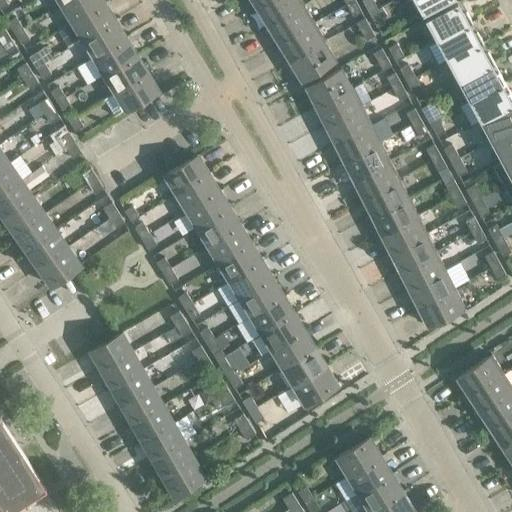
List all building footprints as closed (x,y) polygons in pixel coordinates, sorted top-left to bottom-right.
[(104,2),(102,0),(68,0),(59,6),(69,23),(104,2)] [(272,0),(253,0),(259,9),(272,0)] [(304,4),(301,0),(272,0),(259,9),(269,26),(304,4)] [(359,8),(354,0),(346,5),(351,13),(359,8)] [(373,0),(365,5),(369,14),(378,9),(373,0)] [(443,0),(416,0),(423,11),(443,0)] [(472,22),(460,0),(427,18),(439,40),(472,22)] [(115,20),(104,2),(69,23),(80,41),(115,20)] [(315,22),(304,4),(269,26),(280,43),(315,22)] [(382,17),(378,9),(369,14),(374,22),(382,17)] [(369,26),(365,18),(356,22),(361,31),(369,26)] [(17,20),(9,25),(14,33),(22,28),(17,20)] [(125,37),(115,20),(80,41),(90,58),(125,37)] [(326,39),(315,22),(280,43),(291,61),(326,39)] [(483,42),(472,22),(439,40),(449,60),(483,42)] [(374,35),(369,26),(361,31),(365,39),(374,35)] [(10,38),(4,28),(0,30),(0,42),(1,44),(10,38)] [(27,36),(22,28),(14,33),(19,41),(27,36)] [(136,54),(125,37),(90,58),(101,76),(136,54)] [(16,48),(10,38),(1,44),(7,53),(16,48)] [(326,40),(326,39),(291,61),(302,79),(320,69),(320,68),(334,59),(323,42),(326,40)] [(494,62),(483,42),(449,60),(460,81),(494,62)] [(386,57),(382,49),(373,54),(378,62),(386,57)] [(400,50),(392,55),(397,63),(405,59),(400,50)] [(39,54),(31,59),(36,68),(44,63),(39,54)] [(146,72),(136,54),(101,76),(112,93),(146,72)] [(391,66),(386,57),(378,62),(382,71),(391,66)] [(504,83),(494,62),(460,81),(471,101),(504,83)] [(32,73),(26,63),(16,69),(22,78),(32,73)] [(49,71),(44,63),(36,68),(41,76),(49,71)] [(324,77),(306,86),(316,106),(353,87),(352,86),(349,88),(340,69),(324,77)] [(411,70),(403,75),(408,83),(416,79),(411,70)] [(158,90),(146,72),(112,93),(103,98),(114,115),(122,110),(123,111),(158,90)] [(38,82),(32,73),(22,78),(28,88),(38,82)] [(401,84),(396,75),(388,80),(392,88),(401,84)] [(421,87),(416,79),(408,83),(412,92),(421,87)] [(511,104),(511,96),(504,83),(471,101),(482,121),(511,104)] [(405,92),(401,84),(392,88),(397,97),(405,92)] [(362,105),(353,87),(316,106),(325,124),(362,105)] [(60,89),(52,94),(57,102),(65,97),(60,89)] [(70,105),(65,97),(57,102),(62,111),(70,105)] [(53,107),(47,98),(38,103),(44,113),(53,107)] [(511,130),(511,104),(482,121),(493,141),(511,130)] [(371,123),(362,105),(325,124),(335,142),(371,123)] [(59,117),(53,107),(44,113),(50,123),(59,117)] [(433,110),(425,115),(430,123),(438,119),(433,110)] [(420,120),(416,111),(407,116),(412,124),(420,120)] [(76,115),(68,120),(73,128),(81,123),(76,115)] [(443,127),(438,119),(430,123),(434,132),(443,127)] [(425,128),(420,120),(412,124),(416,133),(425,128)] [(381,141),(371,123),(335,142),(344,160),(381,141)] [(511,156),(511,130),(493,141),(504,161),(511,156)] [(75,142),(69,133),(59,138),(66,148),(75,142)] [(390,160),(381,141),(344,160),(353,178),(390,160)] [(81,152),(75,142),(66,148),(72,158),(81,152)] [(440,155),(435,147),(427,152),(431,160),(440,155)] [(0,168),(10,162),(0,148),(0,168)] [(456,151),(447,155),(452,164),(460,159),(456,151)] [(208,173),(197,155),(162,176),(173,195),(208,173)] [(445,164),(440,155),(431,160),(436,168),(445,164)] [(465,168),(460,159),(452,164),(456,172),(465,168)] [(399,178),(390,160),(353,178),(362,196),(399,178)] [(0,193),(21,179),(10,162),(0,168),(0,193)] [(96,177),(90,168),(81,173),(87,183),(96,177)] [(219,191),(208,173),(173,195),(184,212),(219,191)] [(102,187),(96,177),(87,183),(93,193),(102,187)] [(409,196),(399,178),(362,196),(372,215),(409,196)] [(33,196),(21,179),(0,193),(0,213),(3,217),(33,196)] [(460,192),(455,183),(447,188),(451,196),(460,192)] [(229,208),(219,191),(184,212),(195,230),(229,208)] [(478,191),(469,195),(474,204),(482,199),(478,191)] [(464,200),(460,192),(451,196),(456,205),(464,200)] [(45,213),(33,196),(3,217),(14,234),(45,213)] [(418,215),(409,196),(372,215),(381,233),(418,215)] [(487,208),(482,199),(474,204),(478,212),(487,208)] [(118,212),(112,202),(103,208),(109,218),(118,212)] [(134,208),(125,213),(130,221),(139,216),(134,208)] [(240,226),(229,208),(195,230),(205,247),(240,226)] [(124,222),(118,212),(109,218),(115,228),(124,222)] [(57,229),(45,213),(14,234),(26,251),(57,229)] [(427,233),(418,215),(381,233),(391,251),(427,233)] [(479,227),(475,219),(466,223),(471,232),(479,227)] [(144,225),(136,230),(141,238),(149,233),(144,225)] [(251,243),(240,226),(205,247),(216,264),(251,243)] [(484,236),(479,227),(471,232),(476,240),(484,236)] [(68,246),(57,229),(26,251),(38,267),(68,246)] [(500,231),(491,235),(496,244),(504,239),(500,231)] [(154,241),(149,233),(141,238),(146,246),(154,241)] [(437,251),(427,233),(391,251),(400,270),(437,251)] [(509,248),(504,239),(496,244),(500,252),(509,248)] [(261,261),(251,243),(216,264),(227,282),(261,261)] [(81,264),(68,246),(38,267),(50,285),(81,264)] [(446,269),(437,251),(400,270),(409,288),(446,269)] [(499,263),(494,255),(486,259),(491,268),(499,263)] [(166,260),(158,265),(163,273),(171,268),(166,260)] [(272,279),(261,261),(227,282),(237,300),(272,279)] [(504,271),(499,263),(491,268),(495,276),(504,271)] [(176,276),(171,268),(163,273),(168,281),(176,276)] [(455,287),(446,269),(409,288),(418,306),(455,287)] [(283,296),(272,279),(237,300),(248,317),(283,296)] [(465,306),(455,287),(418,306),(419,307),(420,307),(429,325),(465,306)] [(187,295),(179,300),(184,308),(192,303),(187,295)] [(293,313),(283,296),(248,317),(259,335),(293,313)] [(197,311),(192,303),(184,308),(189,316),(197,311)] [(185,321),(179,311),(170,317),(176,326),(185,321)] [(304,331),(293,313),(259,335),(269,352),(304,331)] [(191,330),(185,321),(176,326),(182,336),(191,330)] [(209,330),(201,335),(206,343),(214,338),(209,330)] [(315,348),(304,331),(269,352),(280,369),(315,348)] [(133,351),(122,332),(90,351),(100,369),(133,351)] [(219,346),(214,338),(206,343),(211,351),(219,346)] [(206,355),(200,346),(191,351),(197,361),(206,355)] [(230,364),(235,372),(250,363),(239,346),(225,355),(230,364)] [(325,366),(315,348),(280,369),(290,387),(325,366)] [(143,368),(133,351),(100,369),(111,387),(143,368)] [(468,393),(469,394),(503,372),(492,354),(458,376),(469,393),(468,393)] [(212,365),(206,355),(197,361),(203,371),(212,365)] [(230,364),(222,369),(227,377),(235,372),(230,364)] [(336,384),(325,366),(290,387),(302,405),(336,384)] [(153,386),(143,368),(111,387),(121,405),(153,386)] [(241,381),(235,372),(227,377),(232,386),(241,381)] [(511,390),(511,384),(503,372),(469,394),(480,411),(511,390)] [(228,390),(222,380),(213,386),(219,396),(228,390)] [(163,404),(153,386),(121,405),(131,422),(163,404)] [(202,396),(206,402),(216,396),(210,386),(204,390),(202,396)] [(234,400),(228,390),(219,396),(225,405),(234,400)] [(511,414),(511,390),(480,411),(491,428),(511,414)] [(252,399),(244,404),(249,412),(257,407),(252,399)] [(174,422),(163,404),(131,422),(141,440),(174,422)] [(262,415),(257,407),(249,412),(254,420),(262,415)] [(511,439),(511,414),(491,428),(502,445),(511,439)] [(250,425),(244,415),(234,421),(240,430),(250,425)] [(0,511),(10,511),(46,490),(0,418),(0,511)] [(184,439),(174,422),(141,440),(151,458),(184,439)] [(256,434),(250,425),(240,430),(246,440),(256,434)] [(334,459),(345,477),(380,456),(369,437),(334,459)] [(194,457),(184,439),(151,458),(161,476),(194,457)] [(511,439),(502,445),(511,459),(511,439)] [(391,473),(380,456),(345,477),(356,494),(391,473)] [(205,476),(194,457),(161,476),(172,494),(205,476)] [(401,491),(391,473),(356,494),(366,511),(401,491)] [(307,489),(299,494),(304,502),(313,497),(307,489)] [(407,511),(412,509),(401,491),(366,511),(407,511)] [(298,503),(292,493),(283,499),(289,509),(298,503)] [(318,505),(313,497),(304,502),(309,510),(318,505)] [(303,511),(298,503),(289,509),(290,511),(303,511)]
